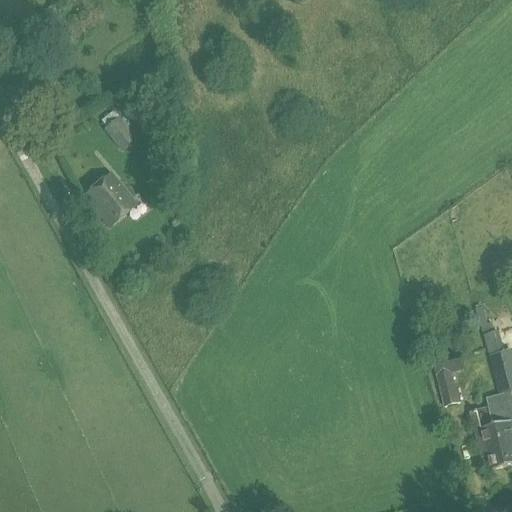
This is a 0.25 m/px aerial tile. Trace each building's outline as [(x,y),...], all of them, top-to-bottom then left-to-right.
[(111,140),(121,152),(137,139),(127,126),(111,140)] [(82,197),(109,230),(137,207),(110,174),(82,197)] [(506,453),(510,467),(511,466),(511,404),(509,394),(511,393),(511,357),(511,355),(511,350),(504,352),(500,341),(485,345),(498,396),(487,399),(489,409),(488,409),(492,428),(495,427),(502,454),(506,453)] [(432,359),(444,409),(461,405),(452,374),(464,372),(460,352),(432,359)] [(488,458),(492,472),(510,467),(506,453),(502,454),(495,427),(492,428),(488,409),(470,414),(481,460),(488,458)]
